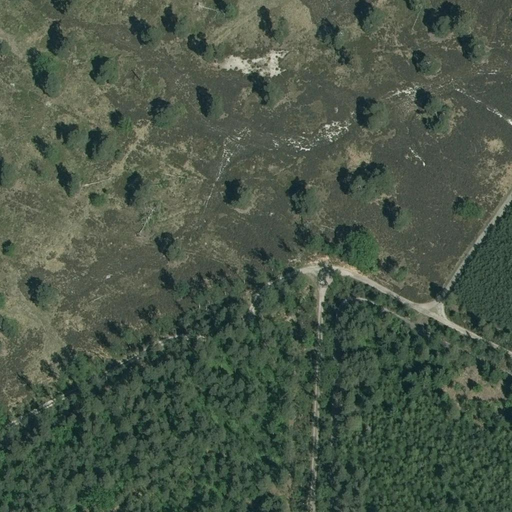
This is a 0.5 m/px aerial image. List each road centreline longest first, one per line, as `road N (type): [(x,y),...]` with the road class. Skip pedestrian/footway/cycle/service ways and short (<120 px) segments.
road 1 (track): [(511,189),(424,311),(347,273),(319,270),(311,511)]
road 2 (track): [(0,429),(173,336),(228,331),(246,320),(260,291),(297,271),(319,270)]
road 3 (track): [(332,511),(338,307),(353,299),(395,320)]
road 4 (track): [(395,320),(511,379)]
road 5 (track): [(395,320),(424,311),(511,354)]
